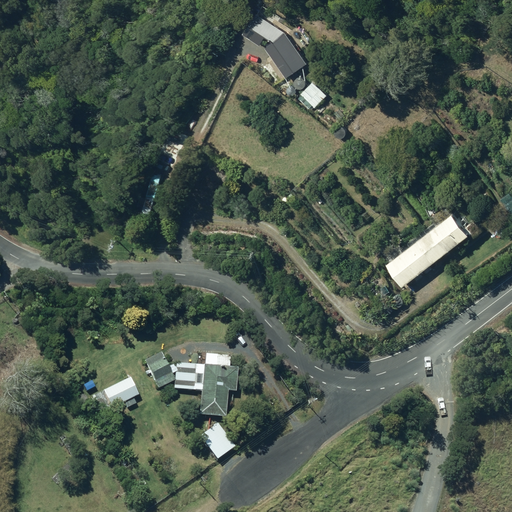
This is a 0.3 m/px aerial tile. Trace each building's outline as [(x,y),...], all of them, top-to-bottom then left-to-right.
[(306,62),(284,30),(256,11),(242,32),(269,50),(286,75),(306,62)] [(326,90),(313,79),(301,94),(314,105),(326,90)] [(211,193),(218,175),(207,171),(201,189),(211,193)] [(385,261),(402,284),(470,233),(454,211),(385,261)] [(155,387),(171,379),(160,354),(143,362),(155,387)] [(201,366),(172,364),(171,379),(171,386),(200,387),(198,413),(225,415),(226,390),(233,390),(234,371),(227,370),(228,356),(202,355),(201,366)] [(100,389),(109,409),(136,397),(127,377),(100,389)]
